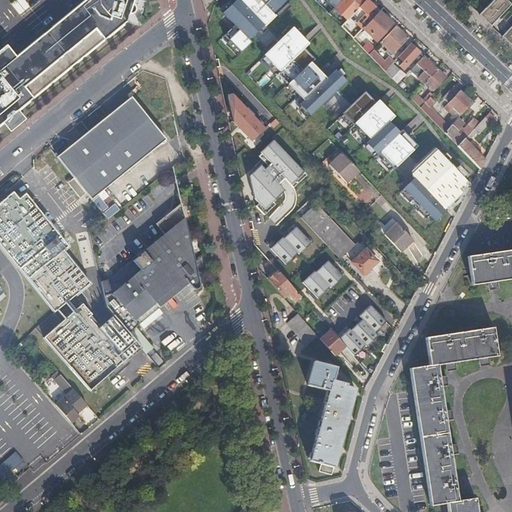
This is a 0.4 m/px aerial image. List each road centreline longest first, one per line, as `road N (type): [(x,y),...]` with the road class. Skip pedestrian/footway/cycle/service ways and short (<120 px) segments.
road 1 (residential): [(511,130),(380,378),(347,487)]
road 2 (residential): [(11,511),(253,312)]
road 3 (residential): [(186,16),(253,312)]
road 4 (residential): [(0,161),(186,16)]
road 5 (residential): [(253,312),(297,498)]
road 6 (unknown): [(388,362),(270,225)]
road 7 (tertiary): [(511,83),(424,0)]
